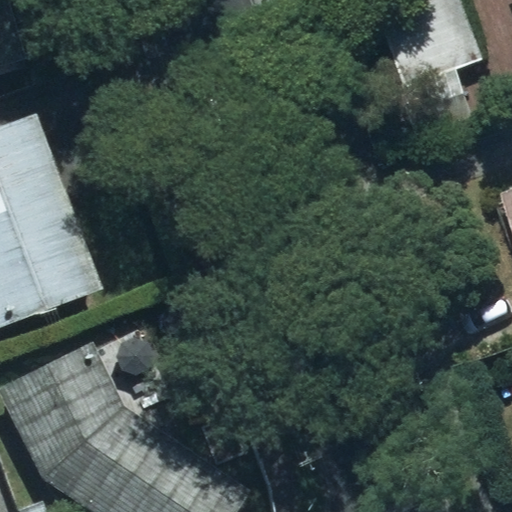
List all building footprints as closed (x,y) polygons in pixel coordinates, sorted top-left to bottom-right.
[(0,0),(0,67),(21,62),(3,0),(0,0)] [(465,0),(434,0),(379,20),(405,91),(488,61),(465,0)] [(0,330),(97,289),(26,121),(0,132),(0,330)] [(511,196),(503,200),(511,223),(511,196)] [(90,346),(0,390),(0,417),(38,494),(66,511),(233,511),(247,491),(124,416),(90,346)]
